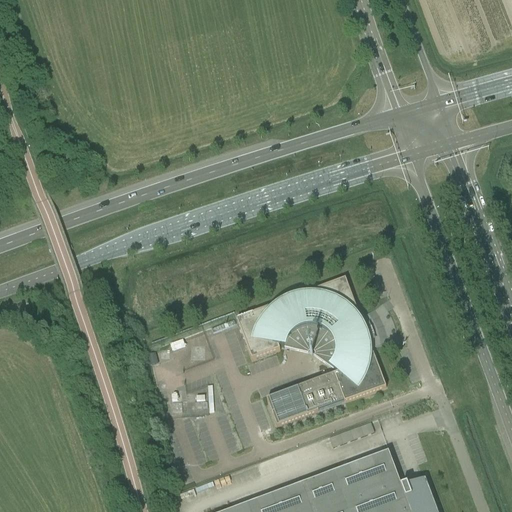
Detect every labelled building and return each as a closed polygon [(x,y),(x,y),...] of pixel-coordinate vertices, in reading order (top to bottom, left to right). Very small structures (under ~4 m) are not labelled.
[(345,280),(236,321),(252,362),(280,352),(279,348),(284,349),(308,354),(308,353),(309,352),(311,351),(312,351),(314,352),(315,353),(315,354),(315,355),(315,356),(314,357),(334,371),(333,372),(338,375),(267,402),(277,430),(386,389),(371,348),(370,348),(370,349),(369,349),(368,346),(367,342),(372,341),(366,326),(362,328),(360,324),(358,321),(359,320),(360,321),(361,321),(345,280)] [(150,366),(158,364),(155,354),(147,356),(150,366)] [(365,427),(330,440),(334,449),(360,439),(357,433),(366,429),(365,427)] [(431,511),(420,481),(419,482),(420,485),(408,489),(407,486),(401,489),(388,454),(232,511),(431,511)] [(185,490),(188,501),(212,496),(209,485),(185,490)]
